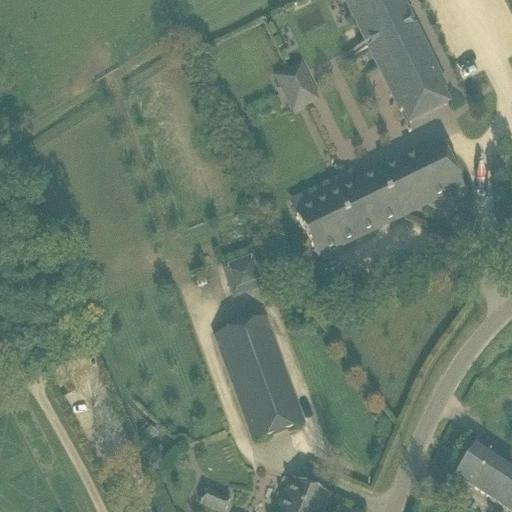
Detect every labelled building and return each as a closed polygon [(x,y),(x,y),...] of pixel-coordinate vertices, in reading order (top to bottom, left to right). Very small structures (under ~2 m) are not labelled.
[(345,0),(401,112),(443,91),(398,0),(345,0)] [(300,69),(274,80),(291,117),(317,105),(300,69)] [(317,259),(461,189),(440,146),(296,216),(317,259)] [(217,261),(230,299),(255,290),(242,253),(217,261)] [(302,426),(263,321),(216,338),(255,443),(302,426)] [(150,429),(139,441),(146,448),(157,436),(150,429)] [(155,444),(150,451),(157,458),(163,451),(155,444)] [(511,511),(511,468),(476,445),(455,479),(505,511),(511,511)] [(322,511),(329,497),(311,489),(292,481),(279,511),(322,511)] [(225,511),(230,500),(207,490),(200,507),(210,511),(225,511)]
